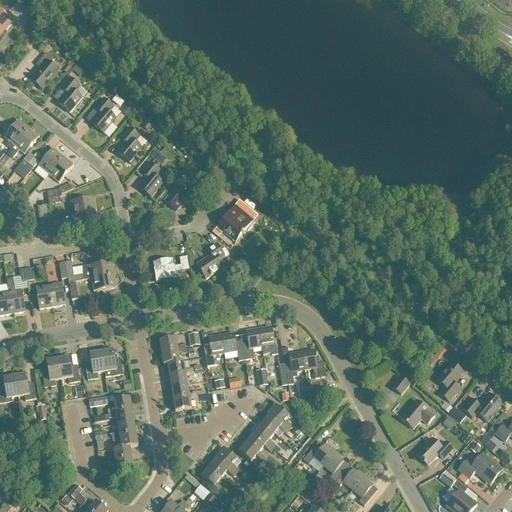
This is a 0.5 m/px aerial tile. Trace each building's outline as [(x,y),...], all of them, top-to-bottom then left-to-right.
[(0,36),(11,23),(0,13),(0,36)] [(42,93),(59,73),(51,66),(54,62),(46,56),(36,67),(41,71),(37,75),(38,76),(31,84),(42,93)] [(81,79),(86,73),(78,66),(73,73),(81,79)] [(69,115),(82,100),(75,95),(80,90),(70,81),(61,91),(67,96),(58,106),(69,115)] [(104,137),(117,121),(121,115),(115,109),(104,101),(95,111),(100,116),(91,126),(104,137)] [(127,106),(122,113),(128,119),(134,112),(127,106)] [(12,151),(30,130),(19,122),(4,140),(10,145),(8,147),(12,151)] [(25,157),(40,139),(30,130),(12,151),(8,156),(14,161),(20,153),(25,157)] [(129,165),(141,150),(135,145),(140,139),(129,130),(121,141),(126,145),(118,155),(129,165)] [(49,177),(64,159),(53,150),(39,168),(49,177)] [(161,156),(156,152),(150,158),(156,163),(161,156)] [(20,176),(29,165),(34,159),(35,158),(30,154),(15,172),(20,176)] [(25,180),(39,163),(34,159),(29,165),(20,176),(25,180)] [(59,185),(74,167),(64,159),(49,177),(59,185)] [(150,199),(162,185),(156,180),(161,174),(151,166),(142,176),(148,180),(139,190),(150,199)] [(189,208),(198,198),(188,189),(183,195),(177,190),(165,205),(176,214),(184,204),(189,208)] [(60,198),(59,191),(47,193),(48,200),(60,198)] [(60,198),(48,200),(49,206),(61,204),(60,198)] [(73,216),(95,212),(93,199),(71,203),(73,216)] [(240,203),(236,208),(218,228),(237,244),(254,223),(249,219),(253,214),(240,203)] [(75,229),(97,226),(95,212),(73,216),(75,229)] [(59,229),(57,220),(47,222),(48,231),(59,229)] [(70,231),(66,231),(51,234),(52,240),(71,237),(70,231)] [(220,261),(225,257),(217,245),(208,251),(212,257),(197,267),(206,281),(225,269),(220,261)] [(189,272),(187,259),(180,260),(182,273),(189,272)] [(177,281),(174,261),(154,264),(157,284),(177,281)] [(83,275),(74,277),(72,264),(66,265),(68,281),(69,285),(92,281),(92,280),(115,277),(113,264),(82,269),(83,275)] [(68,281),(66,265),(59,266),(61,282),(68,281)] [(25,271),(27,283),(34,281),(32,269),(25,271)] [(117,290),(115,277),(92,280),(92,281),(94,294),(117,290)] [(12,317),(25,314),(21,291),(15,292),(13,280),(6,281),(8,294),(12,317)] [(52,310),(66,307),(62,285),(54,286),(54,283),(48,284),(48,287),(52,310)] [(39,312),(52,310),(48,287),(36,289),(39,312)] [(71,301),(78,300),(76,288),(69,290),(71,301)] [(0,318),(12,317),(8,294),(0,294),(0,318)] [(260,331),(263,350),(270,348),(271,359),(277,358),(275,347),(272,329),(260,331)] [(253,351),(263,350),(260,331),(247,333),(248,342),(242,343),(245,363),(254,362),(253,351)] [(234,335),(222,337),(222,338),(225,357),(237,355),(239,364),(245,363),(242,343),(236,344),(234,335)] [(200,348),(198,336),(188,337),(190,349),(200,348)] [(225,357),(222,338),(209,340),(210,349),(205,349),(207,359),(208,370),(217,368),(216,363),(220,362),(219,358),(225,357)] [(162,356),(186,352),(185,347),(178,349),(176,341),(160,343),(162,356)] [(432,358),(425,366),(430,370),(444,353),(450,351),(445,346),(433,359),(432,358)] [(115,365),(113,351),(104,353),(104,355),(101,355),(105,375),(106,381),(124,378),(121,364),(115,365)] [(180,365),(179,357),(187,356),(186,352),(162,356),(164,367),(166,367),(180,365)] [(315,352),(302,355),(305,373),(313,372),(315,382),(325,380),(323,366),(318,367),(315,352)] [(105,375),(101,355),(99,355),(99,353),(90,355),(92,368),(86,369),(88,384),(99,382),(99,376),(105,375)] [(290,366),(284,367),(288,388),(294,387),(293,380),(297,379),(297,375),(305,373),(302,355),(289,357),(290,366)] [(69,387),(80,385),(78,371),(72,372),(70,358),(61,360),(61,362),(59,362),(62,382),(68,381),(69,387)] [(62,382),(59,362),(56,363),(56,361),(47,362),(49,375),(43,376),(45,390),(56,389),(55,384),(62,382)] [(180,365),(168,367),(169,379),(194,375),(193,370),(185,372),(184,364),(180,365)] [(455,386),(464,375),(452,365),(438,383),(445,389),(440,396),(450,405),(461,391),(455,386)] [(284,367),(278,368),(282,389),(288,388),(284,367)] [(194,375),(169,379),(171,390),(188,388),(186,379),(189,379),(189,380),(194,379),(194,375)] [(264,375),(257,376),(260,390),(267,388),(264,375)] [(25,404),(36,402),(34,388),(28,389),(26,376),(17,377),(17,379),(14,380),(18,400),(24,399),(25,404)] [(18,400),(14,380),(12,380),(12,378),(3,379),(5,394),(0,394),(0,406),(12,405),(12,401),(18,400)] [(230,392),(242,390),(240,380),(228,382),(230,392)] [(402,397),(411,387),(401,380),(393,390),(402,397)] [(225,390),(223,382),(214,384),(216,392),(225,390)] [(125,392),(132,391),(130,383),(123,385),(125,392)] [(188,388),(171,390),(173,402),(198,398),(197,394),(192,395),(192,396),(189,397),(188,388)] [(86,399),(84,389),(75,390),(77,401),(86,399)] [(488,424),(503,407),(490,396),(480,408),(471,401),(463,411),(474,421),(478,416),(488,424)] [(198,398),(173,402),(175,414),(192,412),(190,403),(193,402),(193,404),(198,403),(198,398)] [(107,400),(94,402),(89,403),(90,410),(108,407),(107,400)] [(109,416),(133,412),(131,401),(115,403),(116,411),(108,412),(109,416)] [(428,426),(435,418),(429,414),(430,413),(417,403),(402,422),(414,432),(422,422),(428,426)] [(276,406),(269,415),(289,432),(292,429),(285,423),(290,418),(276,406)] [(47,423),(45,408),(36,410),(37,416),(39,416),(40,425),(47,423)] [(118,427),(135,424),(133,412),(109,416),(109,417),(94,420),(95,426),(110,423),(109,421),(117,420),(118,427)] [(269,415),(262,423),(276,435),(280,430),(287,436),(289,432),(269,415)] [(451,419),(446,425),(454,431),(458,425),(451,419)] [(269,444),(273,439),(276,435),(262,423),(255,432),(269,444)] [(112,440),(137,436),(135,424),(118,427),(120,434),(112,435),(112,440)] [(511,438),(511,429),(511,431),(505,426),(497,436),(506,444),(511,438)] [(246,443),(260,454),(264,450),(271,455),(275,449),(269,444),(255,432),(246,443)] [(95,436),(96,443),(108,441),(107,434),(95,436)] [(131,449),(139,448),(137,436),(112,440),(113,444),(121,443),(122,450),(122,451),(130,449),(131,449)] [(445,462),(454,452),(446,444),(441,450),(431,441),(416,457),(423,463),(422,464),(428,469),(439,457),(445,462)] [(274,466),(260,454),(246,443),(238,453),(252,464),(257,458),(271,469),(274,466)] [(324,469),(336,454),(330,449),(329,451),(320,444),(304,463),(309,467),(314,461),(324,469)] [(55,458),(67,456),(66,448),(54,450),(55,458)] [(108,465),(132,461),(131,449),(130,449),(122,451),(122,450),(114,451),(115,459),(107,461),(108,465)] [(237,476),(240,472),(233,467),(238,461),(224,449),(216,459),(237,476)] [(336,485),(349,468),(341,462),(343,459),(336,454),(324,469),(333,477),(331,481),(336,485)] [(511,463),(511,461),(504,454),(500,459),(509,467),(511,463)] [(499,480),(503,475),(502,474),(503,472),(483,456),(473,468),(467,463),(459,473),(470,482),(475,475),(491,487),(498,479),(499,480)] [(216,459),(208,468),(222,479),(227,474),(234,479),(237,476),(216,459)] [(132,461),(108,465),(109,469),(117,468),(118,476),(134,473),(132,461)] [(208,468),(201,478),(221,495),(224,491),(217,485),(222,479),(208,468)] [(353,493),(365,478),(359,473),(357,475),(349,468),(336,485),(341,489),(344,486),(353,493)] [(305,489),(291,477),(287,483),(301,494),(305,489)] [(365,509),(379,492),(370,485),(372,483),(365,478),(353,493),(362,501),(359,505),(365,509)] [(450,511),(473,511),(477,507),(464,496),(468,491),(457,483),(453,488),(460,493),(446,509),(450,511)] [(76,488),(69,496),(68,497),(75,503),(83,494),(76,488)] [(308,498),(313,492),(309,488),(304,494),(308,498)] [(209,510),(216,502),(211,498),(204,506),(209,510)] [(171,504),(164,511),(180,511),(186,505),(183,503),(178,509),(171,504)]
